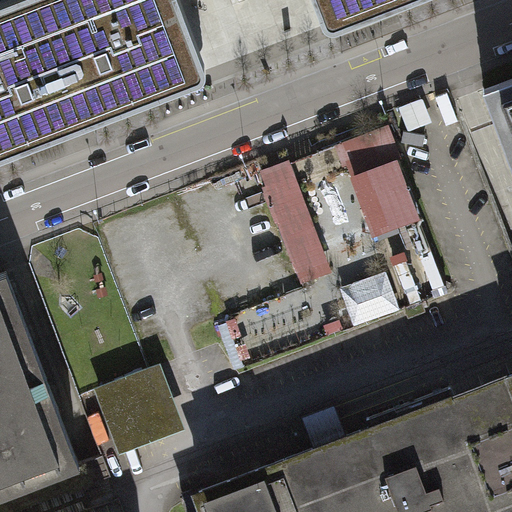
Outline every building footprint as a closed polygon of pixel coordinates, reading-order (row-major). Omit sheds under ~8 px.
[(180,0),(0,0),(0,154),(39,140),(61,131),(82,123),(200,78),(205,74),(206,67),(184,8),(180,0)] [(316,0),(325,22),(329,26),(335,26),(404,0),(316,0)] [(511,78),(484,89),(511,163),(511,78)] [(423,97),(399,106),(409,131),(433,121),(423,97)] [(396,224),(374,168),(397,159),(399,158),(387,126),(371,132),(375,144),(347,155),(343,143),(340,144),(347,162),(348,164),(353,176),(355,175),(377,232),(382,229),(396,224)] [(343,143),(347,155),(375,144),(371,132),(343,143)] [(418,216),(397,159),(374,168),(396,224),(400,223),(418,216)] [(263,173),(268,185),(296,174),(292,162),(263,173)] [(352,179),(306,196),(329,257),(375,239),(352,179)] [(278,214),(290,210),(312,267),(320,264),(291,188),(271,195),(278,214)] [(312,267),(290,210),(278,214),(300,272),(312,267)] [(444,284),(420,221),(409,225),(433,288),(444,284)] [(416,285),(406,256),(394,260),(405,289),(416,285)] [(0,495),(81,464),(7,270),(0,272),(0,495)] [(347,283),(355,322),(400,313),(392,274),(347,283)] [(418,288),(407,292),(411,302),(422,298),(418,288)] [(152,367),(99,387),(122,447),(175,427),(152,367)] [(511,511),(511,371),(455,393),(452,385),(367,418),(370,426),(199,491),(207,511),(511,511)]
